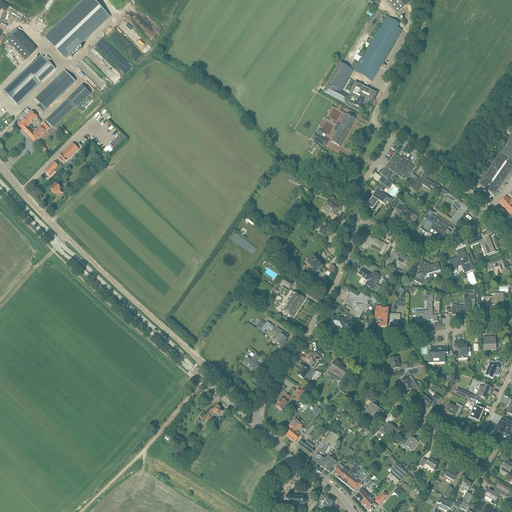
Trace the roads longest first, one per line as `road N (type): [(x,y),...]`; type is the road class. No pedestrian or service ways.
road 1 (secondary): [(57,246),(189,367)]
road 2 (secondary): [(189,367),(61,242)]
road 3 (residential): [(354,220),(425,253),(487,212)]
road 4 (residential): [(368,347),(511,320)]
road 5 (unclassified): [(371,121),(416,39),(421,0)]
road 6 (residential): [(305,334),(340,275),(354,220)]
road 7 (residential): [(487,212),(391,134)]
